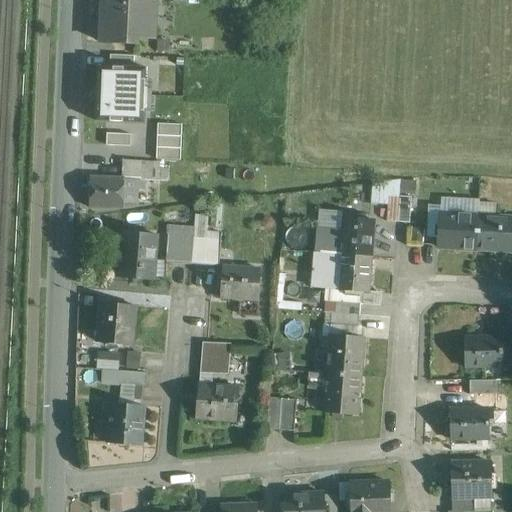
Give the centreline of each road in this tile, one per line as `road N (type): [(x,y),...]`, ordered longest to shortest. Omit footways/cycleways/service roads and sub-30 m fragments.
road 1 (residential): [(53,484),(66,0)]
road 2 (residential): [(165,472),(384,446),(410,418),(416,305),(443,289),(511,294)]
road 3 (residential): [(165,472),(182,305)]
